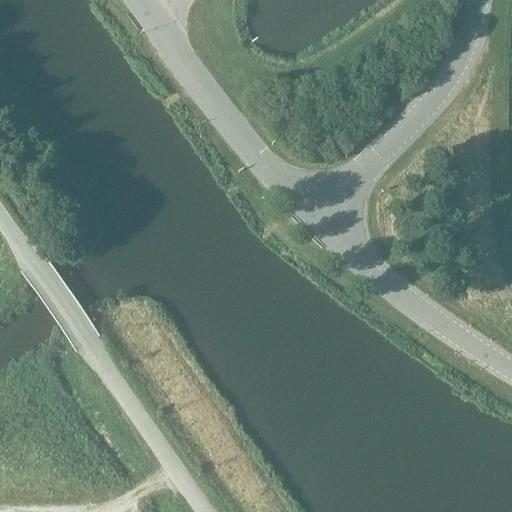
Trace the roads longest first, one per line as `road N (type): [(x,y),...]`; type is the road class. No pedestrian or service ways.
road 1 (unclassified): [(207,511),(43,276)]
road 2 (unclassified): [(480,0),(457,64),(319,222)]
road 3 (unclassified): [(319,222),(203,92),(146,11)]
road 4 (unclassified): [(511,371),(387,283),(319,222)]
